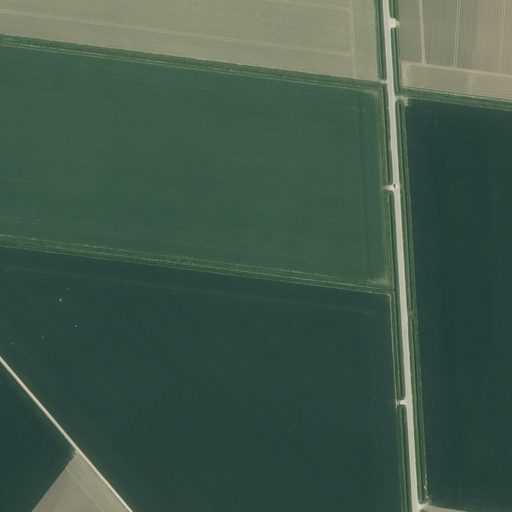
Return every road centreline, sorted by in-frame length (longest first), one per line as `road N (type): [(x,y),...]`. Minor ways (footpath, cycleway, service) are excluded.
road 1 (unclassified): [(415,511),(385,0)]
road 2 (unclassified): [(131,511),(0,358)]
